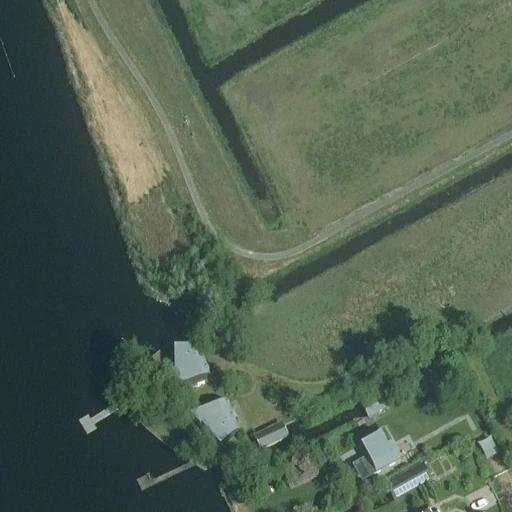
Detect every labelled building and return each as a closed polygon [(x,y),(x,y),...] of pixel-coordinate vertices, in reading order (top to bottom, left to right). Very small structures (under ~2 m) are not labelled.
[(199,351),(175,352),(175,392),(209,381),(199,351)] [(454,371),(443,377),(452,392),(463,386),(454,371)] [(361,406),(367,419),(393,406),(387,394),(361,406)] [(226,407),(192,421),(220,450),(238,435),(226,407)] [(280,424),(252,436),(259,451),(286,438),(280,424)] [(362,451),(367,462),(355,469),(362,483),(399,463),(383,434),(378,437),(380,441),(362,451)] [(422,465),(383,486),(392,503),(431,481),(422,465)]
